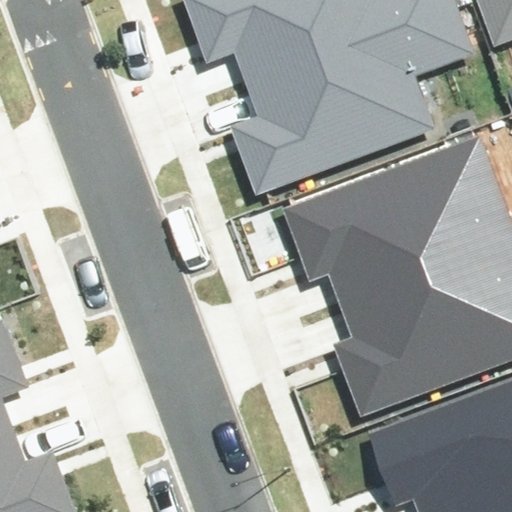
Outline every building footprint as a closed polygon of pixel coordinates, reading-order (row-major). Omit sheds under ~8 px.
[(194,0),(215,56),(243,46),(255,77),(462,0),(194,0)] [(238,119),(263,185),(438,121),(420,71),(484,47),(466,0),(462,0),(255,77),(266,109),(238,119)] [(511,0),(488,0),(505,43),(511,39),(511,0)] [(328,257),(340,290),(511,225),(511,199),(482,120),(287,193),(313,263),(328,257)] [(367,402),(511,346),(511,225),(340,290),(350,324),(338,329),(367,402)] [(41,372),(16,306),(0,311),(0,422),(24,414),(13,383),(41,372)] [(422,482),(433,511),(441,511),(511,485),(511,368),(381,417),(407,487),(422,482)] [(0,511),(60,511),(89,501),(65,435),(37,445),(24,414),(0,422),(0,511)] [(511,511),(511,485),(441,511),(511,511)]
